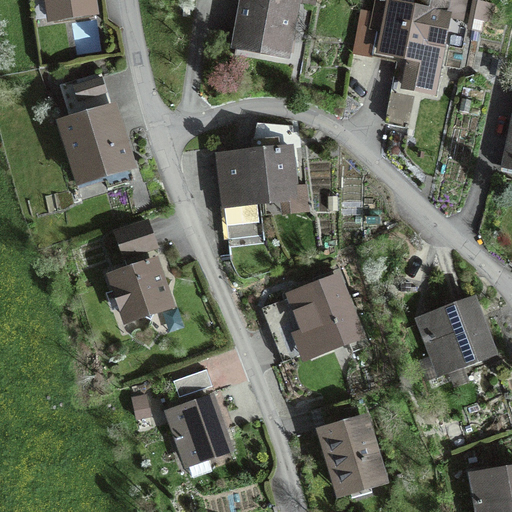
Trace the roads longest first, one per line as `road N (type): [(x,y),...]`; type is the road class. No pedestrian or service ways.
road 1 (residential): [(511,287),(318,119),(258,108),(157,130)]
road 2 (residential): [(298,511),(271,420),(157,130)]
road 3 (residential): [(157,130),(127,0)]
